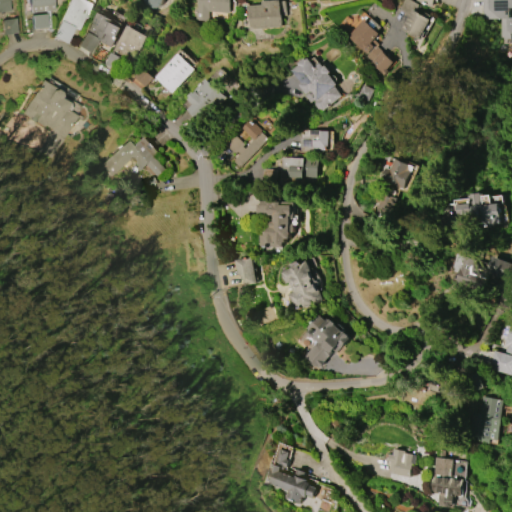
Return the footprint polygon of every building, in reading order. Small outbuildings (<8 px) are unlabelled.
[(0,11),(0,0),(7,0),(9,10),(0,11)] [(27,0),(51,0),(52,10),(29,12),(27,0)] [(84,0),(93,4),(86,18),(84,17),(78,30),(74,28),(74,27),(60,20),(69,0),(84,0)] [(198,0),(230,0),(229,13),(209,11),(208,21),(196,20),(196,15),(195,15),(195,10),(197,10),(197,8),(198,8),(198,0)] [(249,29),(248,6),(262,5),(262,1),(280,0),(280,1),(285,1),(286,15),(281,16),(282,27),(249,29)] [(432,19),(420,40),(402,29),(410,16),(400,10),(405,0),(411,0),(420,5),(417,11),(424,15),(426,12),(432,15),(430,18),(432,19)] [(484,19),(483,0),(511,0),(511,7),(508,8),(509,17),(511,17),(511,33),(511,39),(506,39),(507,43),(504,43),(503,37),(501,37),(500,18),(484,19)] [(102,13),(113,20),(111,22),(120,28),(109,47),(97,40),(98,39),(97,38),(97,37),(90,33),(90,32),(86,30),(97,12),(101,14),(102,13)] [(46,14),(31,14),(32,29),(46,28),(46,14)] [(339,25),(347,35),(358,25),(349,16),(339,25)] [(365,20),(368,22),(372,18),(381,27),(377,31),(379,34),(370,43),(376,48),(377,47),(394,63),(388,70),(389,71),(385,75),(372,62),(366,56),(367,54),(349,36),(365,20)] [(111,51),(126,25),(146,36),(138,50),(136,49),(129,61),(111,51)] [(194,69),(171,93),(155,77),(178,53),(194,69)] [(310,58),(316,67),(321,63),(324,66),(326,65),(331,72),(329,73),(338,85),(335,87),(342,96),(322,110),(321,109),(320,109),(317,109),(314,104),(314,101),(315,101),(314,100),(310,103),(304,95),(306,93),(299,85),(302,83),(293,70),(300,65),(299,63),(306,58),(307,60),(310,58)] [(134,77),(145,87),(153,78),(142,68),(134,77)] [(206,78),(214,87),(216,85),(225,94),(211,108),(209,106),(196,119),(187,109),(192,105),(188,101),(189,100),(188,99),(190,97),(188,96),(193,92),(194,93),(195,92),(194,90),(206,78)] [(38,80),(52,88),(52,90),(53,89),(57,92),(58,96),(58,98),(66,103),(62,109),(66,112),(67,110),(76,115),(69,127),(59,144),(58,144),(50,158),(36,150),(49,129),(42,125),(42,126),(34,122),(33,123),(26,119),(27,118),(19,113),(26,101),(25,100),(30,91),(31,92),(38,80)] [(226,145),(235,135),(245,144),(243,146),(245,148),(254,139),(242,128),(251,119),(262,130),(261,131),(268,139),(241,166),(240,166),(239,167),(234,162),(235,161),(234,160),(239,154),(237,152),(235,154),(226,145)] [(329,131),(328,150),(312,150),(299,150),(300,130),(316,130),(315,131),(320,131),(329,131)] [(99,164),(126,140),(132,148),(145,137),(159,153),(155,156),(166,169),(157,176),(146,164),(140,170),(130,158),(109,176),(99,164)] [(317,178),(303,177),(303,178),(299,178),(299,183),(280,182),(281,157),(319,159),(317,178)] [(413,167),(403,189),(380,179),(385,168),(389,169),(393,159),(413,167)] [(499,203),(501,223),(495,224),(495,225),(484,226),(483,218),(474,219),(474,214),(471,214),(471,213),(458,214),(457,204),(472,203),(472,198),(469,198),(469,195),(472,195),(471,194),(481,193),(481,194),(484,194),(484,195),(481,195),(482,205),(499,203)] [(261,197),(282,197),(282,202),(295,202),(295,207),(293,207),(293,218),(291,218),(291,224),(294,224),(294,232),(291,232),(291,239),(286,239),(286,242),(276,242),(276,243),(265,243),(265,226),(270,226),(270,222),(274,222),(274,215),(269,215),(269,214),(256,214),(256,204),(261,204),(261,197)] [(494,256),(511,263),(511,282),(490,273),(487,281),(477,277),(471,292),(455,286),(461,269),(455,267),(461,253),(478,259),(477,263),(489,268),(494,256)] [(253,256),(254,260),(255,260),(256,263),(254,263),(255,269),(256,269),(257,273),(256,273),(257,278),(258,278),(259,281),(257,281),(257,283),(240,286),(239,279),(237,279),(236,274),(238,274),(235,259),(253,256)] [(318,285),(324,300),(304,309),(302,305),(294,308),(288,294),(296,290),(292,281),(286,284),(281,272),(307,260),(316,281),(317,280),(317,281),(318,281),(319,282),(319,283),(319,284),(318,284),(318,285)] [(304,357),(319,342),(314,338),(311,338),(309,336),(309,332),(310,330),(307,328),(319,315),(327,322),(330,319),(331,320),(333,319),(338,324),(341,324),(345,328),(346,331),(351,336),(350,337),(352,338),(342,348),(342,347),(335,354),(334,353),(330,357),(329,357),(325,362),(321,367),(320,367),(319,368),(309,359),(308,360),(304,357)] [(494,351),(504,353),(505,346),(503,346),(508,327),(510,328),(511,325),(511,374),(489,368),(494,351)] [(491,386),(485,371),(474,376),(480,390),(491,386)] [(503,400),(497,440),(490,439),(489,443),(476,442),(477,436),(469,435),(472,412),(480,414),(482,396),(503,400)] [(265,482),(270,467),(272,468),(273,464),(275,464),(281,449),(290,452),(282,472),(295,477),(298,469),(305,472),(303,478),(308,480),(307,481),(311,483),(310,485),(317,488),(314,497),(307,495),(306,497),(303,496),(300,503),(285,497),(288,491),(265,482)] [(410,477),(389,473),(391,462),(387,461),(389,454),(393,455),(394,449),(406,451),(405,453),(417,455),(415,464),(412,464),(410,477)] [(436,457),(454,459),(452,479),(464,480),(464,486),(463,494),(453,493),(453,499),(454,499),(454,505),(451,504),(451,507),(447,507),(447,504),(445,504),(445,498),(446,498),(447,493),(432,492),(433,477),(434,477),(436,457)]
